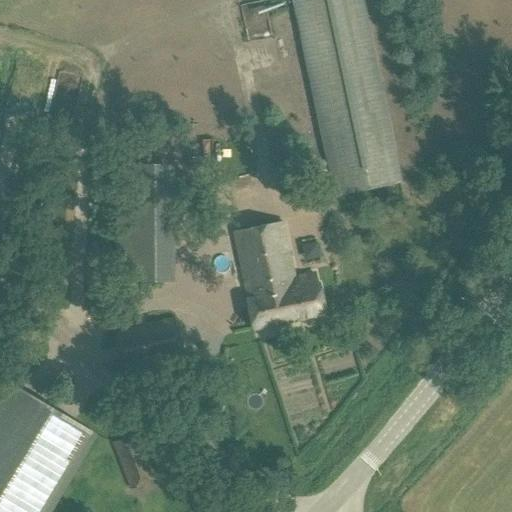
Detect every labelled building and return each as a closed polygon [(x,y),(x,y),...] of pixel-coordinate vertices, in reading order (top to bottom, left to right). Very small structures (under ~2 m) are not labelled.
[(363,0),(294,0),(335,198),(401,184),(363,0)] [(302,164),(278,169),(285,199),(309,194),(308,189),(320,184),(317,170),(304,174),(302,164)] [(53,196),(49,284),(70,285),(74,197),(53,196)] [(316,275),(297,279),(285,224),(236,235),(249,297),(247,297),(254,331),(325,316),(316,275)] [(146,263),(146,279),(166,279),(166,262),(146,263)] [(171,318),(114,332),(128,374),(185,360),(171,318)] [(5,380),(0,388),(0,511),(51,511),(97,435),(5,380)] [(138,434),(113,443),(130,490),(155,480),(138,434)]
